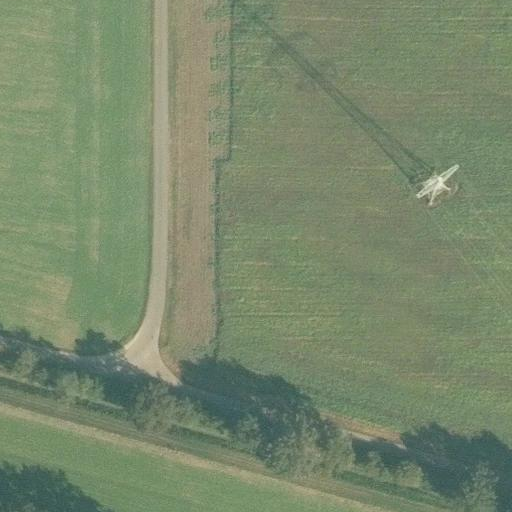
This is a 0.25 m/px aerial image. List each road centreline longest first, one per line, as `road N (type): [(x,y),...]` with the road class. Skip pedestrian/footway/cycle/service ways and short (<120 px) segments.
road 1 (unclassified): [(511,480),(144,375)]
road 2 (unclassified): [(162,0),(162,269),(144,375)]
road 3 (unclassified): [(0,338),(144,375)]
